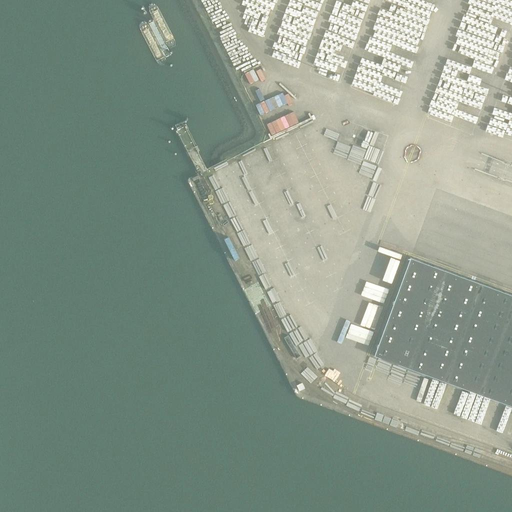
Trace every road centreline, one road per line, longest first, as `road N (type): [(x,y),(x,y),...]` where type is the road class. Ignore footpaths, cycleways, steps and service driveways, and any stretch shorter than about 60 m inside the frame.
road 1 (unknown): [(399,213),(349,322),(346,362),(354,379),(382,399),(511,439)]
road 2 (unknown): [(402,125),(450,0)]
road 3 (unknown): [(511,265),(415,228),(399,213)]
